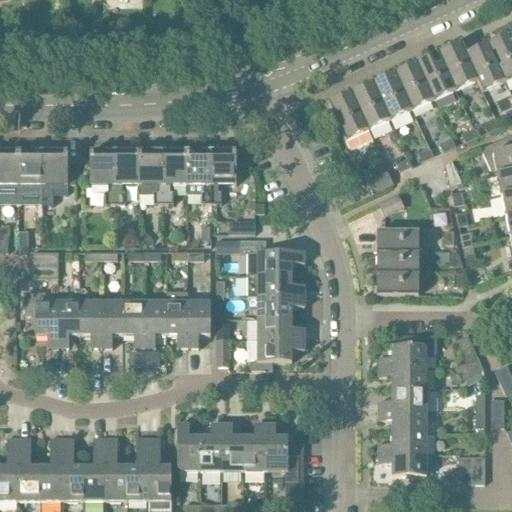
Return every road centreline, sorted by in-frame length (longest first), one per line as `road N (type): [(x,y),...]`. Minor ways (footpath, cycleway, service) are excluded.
road 1 (residential): [(0,397),(68,415),(123,415),(203,386),(342,386)]
road 2 (residential): [(343,320),(335,262),(249,87)]
road 3 (tertiary): [(0,106),(154,104),(249,87)]
road 4 (tertiary): [(249,87),(452,0)]
road 5 (residential): [(341,494),(497,494),(498,444)]
road 6 (residential): [(511,319),(343,320)]
